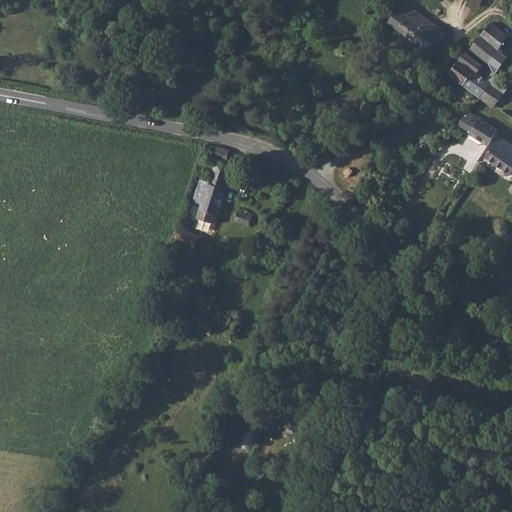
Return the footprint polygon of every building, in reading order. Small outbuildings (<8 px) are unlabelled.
[(403,6),(390,23),(425,51),(432,42),(441,31),(412,8),(410,11),(403,6)] [(474,48),(493,62),(511,35),(492,22),(474,48)] [(449,74),(483,99),(495,83),(480,72),(484,66),(464,53),(459,61),(454,58),(448,67),(452,70),(449,74)] [(511,87),(511,85),(511,84),(499,77),(495,83),(483,99),(496,108),(499,105),(511,114),(511,94),(509,92),(511,87)] [(490,145),(500,129),(481,119),(482,118),(471,111),(468,117),(465,115),(460,124),(473,131),(472,134),(490,145)] [(511,142),(503,137),(491,157),(511,169),(511,142)] [(212,224),(230,168),(212,163),(206,183),(198,181),(191,201),(198,203),(197,210),(192,209),(190,215),(194,217),(194,219),(212,224)] [(355,173),(357,165),(354,163),(350,163),(348,166),(347,169),(350,172),(355,173)] [(197,246),(202,235),(181,226),(176,237),(197,246)]
